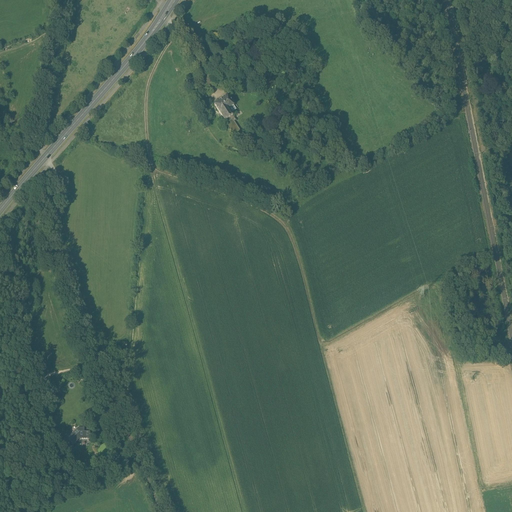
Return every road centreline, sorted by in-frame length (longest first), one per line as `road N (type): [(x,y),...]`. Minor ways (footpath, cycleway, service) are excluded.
road 1 (track): [(177,34),(147,86),(152,166),(284,224),(323,344),(437,285),(481,484),(511,483)]
road 2 (track): [(162,511),(66,270),(57,178),(45,157)]
road 3 (track): [(457,0),(511,274)]
road 4 (primary): [(172,0),(0,210)]
